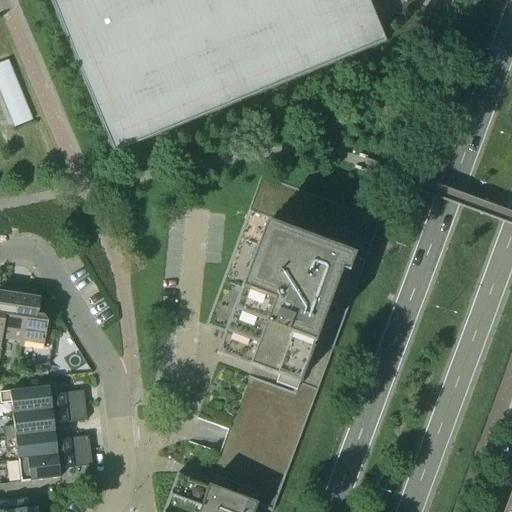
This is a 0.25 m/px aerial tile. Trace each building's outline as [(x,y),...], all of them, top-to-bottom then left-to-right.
[(48,0),(50,5),(112,155),(384,43),(375,21),(372,14),(369,8),(366,0),(48,0)] [(272,509),(379,221),(260,177),(204,326),(222,333),(215,352),(252,366),(207,486),(234,497),(237,490),(256,497),(254,503),(272,509)] [(13,318),(17,296),(0,293),(0,316),(3,317),(0,338),(18,341),(18,347),(20,347),(24,320),(13,318)] [(36,316),(39,300),(17,296),(13,318),(24,320),(20,347),(22,347),(23,342),(43,345),(46,322),(42,317),(36,316)] [(84,407),(82,392),(49,396),(48,387),(0,393),(0,405),(10,404),(11,415),(84,407)] [(52,425),(85,422),(84,407),(11,415),(12,427),(2,428),(3,439),(53,433),(52,425)] [(89,452),(87,437),(54,441),(53,433),(3,439),(4,450),(15,449),(16,461),(89,452)] [(58,471),(91,467),(89,452),(16,461),(19,484),(59,479),(58,471)] [(250,511),(254,503),(256,497),(237,490),(234,497),(207,486),(176,475),(161,511),(250,511)] [(35,511),(35,508),(27,510),(26,500),(11,502),(12,511),(35,511)] [(12,511),(11,502),(0,503),(0,511),(12,511)]
